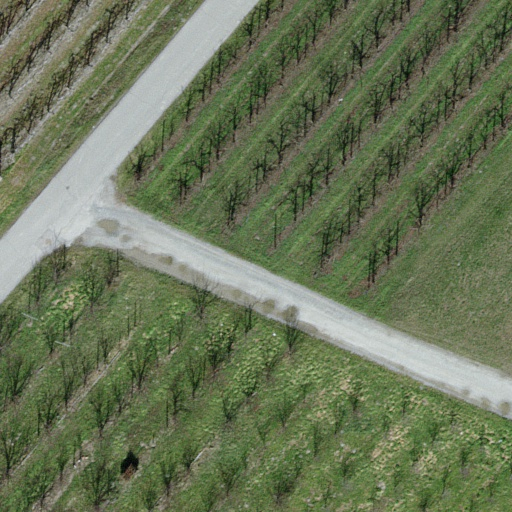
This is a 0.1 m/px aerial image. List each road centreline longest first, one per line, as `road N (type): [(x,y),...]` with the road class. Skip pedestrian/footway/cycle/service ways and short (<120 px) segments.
road 1 (track): [(58,203),(511,401)]
road 2 (unclassified): [(230,0),(0,271)]
